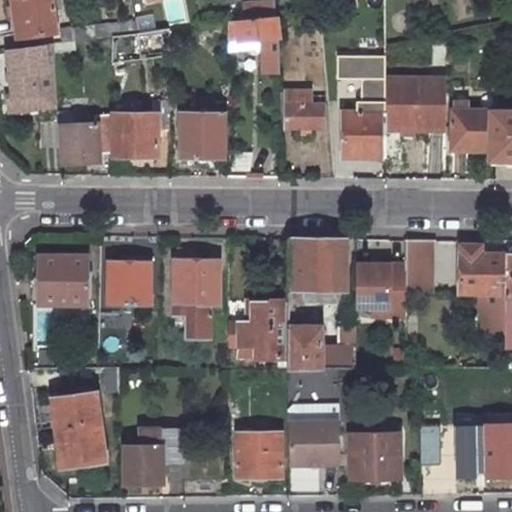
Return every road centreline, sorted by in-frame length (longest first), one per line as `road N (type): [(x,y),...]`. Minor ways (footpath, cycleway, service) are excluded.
road 1 (residential): [(0,198),(511,203)]
road 2 (residential): [(0,290),(33,511)]
